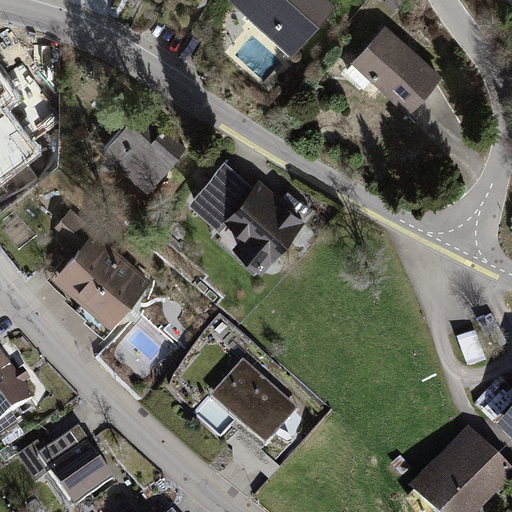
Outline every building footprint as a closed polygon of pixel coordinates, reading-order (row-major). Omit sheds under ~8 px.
[(232,0),(292,54),(337,5),(331,0),(232,0)] [(442,76),(385,24),(350,62),(407,114),(442,76)] [(18,99),(0,74),(0,177),(34,153),(2,111),(18,99)] [(135,111),(100,150),(147,193),(188,147),(165,125),(158,133),(135,111)] [(82,125),(73,132),(81,141),(90,134),(82,125)] [(252,186),(225,161),(189,201),(219,228),(226,220),(242,235),(232,245),(261,271),(306,221),(259,178),(252,186)] [(80,300),(122,254),(70,208),(54,225),(79,247),(53,276),(80,300)] [(122,254),(80,300),(111,327),(152,281),(122,254)] [(15,373),(0,352),(0,422),(33,399),(23,385),(29,380),(22,369),(15,373)] [(296,410),(242,363),(211,398),(239,422),(224,440),(232,448),(233,460),(250,474),(259,473),(269,482),(280,469),(260,452),(296,410)] [(511,415),(496,433),(511,448),(511,415)] [(75,508),(113,480),(85,443),(88,441),(78,427),(44,451),(37,442),(16,457),(35,483),(49,473),(75,508)] [(481,511),(511,480),(511,471),(466,429),(408,491),(412,496),(405,503),(412,511),(481,511)]
